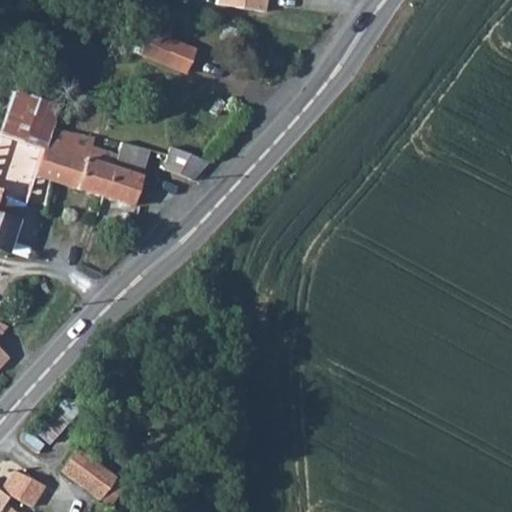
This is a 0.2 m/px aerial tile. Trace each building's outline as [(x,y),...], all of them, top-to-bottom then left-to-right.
[(215,0),(215,4),(263,12),(264,0),(215,0)] [(153,19),(148,30),(167,38),(172,26),(153,19)] [(195,50),(167,38),(148,30),(139,54),(185,73),(195,50)] [(45,145),(50,129),(57,105),(15,91),(0,132),(45,145)] [(45,145),(36,173),(51,179),(51,180),(102,197),(113,166),(117,155),(90,147),(94,138),(50,129),(45,145)] [(0,198),(21,206),(30,179),(36,173),(45,145),(0,132),(0,198)] [(149,149),(121,142),(117,155),(113,166),(140,176),(149,149)] [(162,168),(190,179),(206,161),(170,147),(162,168)] [(140,176),(113,166),(102,197),(130,206),(140,176)] [(21,206),(44,213),(51,180),(51,179),(36,173),(30,179),(21,206)] [(0,249),(5,251),(21,206),(0,198),(0,249)] [(81,407),(68,395),(34,431),(48,444),(81,407)] [(60,470),(100,499),(101,498),(116,477),(76,448),(60,470)] [(6,511),(0,506),(3,503),(9,496),(31,507),(45,486),(13,470),(0,489),(0,511),(6,511)] [(128,485),(116,477),(101,498),(112,506),(128,485)] [(12,511),(3,503),(0,506),(6,511),(12,511)]
